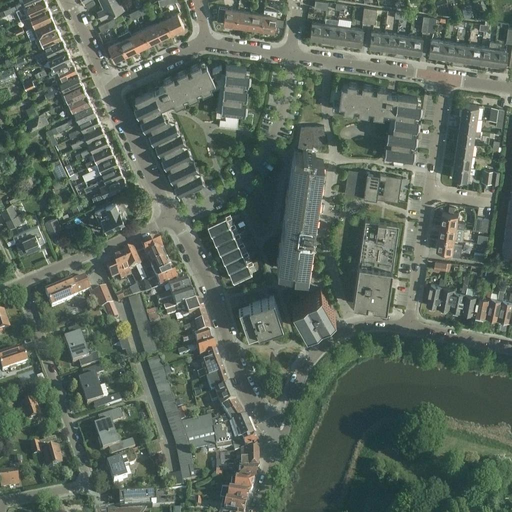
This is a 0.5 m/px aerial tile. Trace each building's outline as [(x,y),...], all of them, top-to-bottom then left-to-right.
[(23,0),(24,0),(16,4),(3,10),(5,14),(17,8),(36,0),(23,0)] [(20,19),(23,18),(48,7),(45,0),(38,0),(26,6),(16,10),(20,19)] [(107,17),(124,9),(119,0),(99,0),(103,8),(97,11),(101,19),(107,16),(107,17)] [(327,9),(328,1),(317,0),(314,0),(314,7),(327,9)] [(48,7),(23,18),(28,28),(53,17),(48,7)] [(219,7),(217,20),(223,21),(223,23),(235,25),(237,10),(238,10),(225,8),(219,7)] [(361,22),(368,23),(370,7),(364,7),(361,22)] [(370,7),(368,23),(374,24),(376,8),(370,7)] [(238,10),(235,25),(248,27),(250,12),(238,10)] [(178,12),(165,18),(172,32),(184,26),(178,12)] [(250,12),(248,27),(261,29),(263,13),(250,12)] [(263,13),(261,29),(274,30),(276,15),(263,13)] [(421,30),(427,31),(429,16),(423,15),(421,30)] [(429,16),(427,31),(433,32),(436,17),(429,16)] [(53,17),(28,28),(31,27),(35,37),(35,38),(57,28),(53,17)] [(165,18),(154,24),(160,37),(172,32),(165,18)] [(110,20),(98,25),(101,31),(112,26),(110,20)] [(325,23),(312,21),(310,38),(323,39),(325,23)] [(325,23),(323,39),(335,41),(337,25),(325,23)] [(154,24),(142,29),(149,43),(160,37),(154,24)] [(337,25),(335,41),(347,43),(350,27),(337,25)] [(350,27),(347,43),(360,45),(363,29),(350,27)] [(57,28),(35,38),(38,46),(40,48),(44,46),(57,40),(62,38),(57,28)] [(142,29),(131,35),(137,48),(149,43),(142,29)] [(369,46),(382,48),(384,32),(371,30),(369,46)] [(384,32),(382,48),(394,50),(397,33),(384,32)] [(397,33),(394,50),(407,51),(409,35),(397,33)] [(131,35),(119,40),(126,54),(137,48),(131,35)] [(409,35),(407,51),(420,53),(422,37),(409,35)] [(57,40),(44,46),(46,50),(35,55),(38,61),(48,57),(67,48),(62,38),(57,40)] [(428,55),(441,56),(443,40),(430,38),(428,55)] [(126,54),(119,40),(108,45),(114,59),(126,54)] [(443,40),(441,56),(453,58),(456,42),(443,40)] [(481,45),(479,62),(491,64),(494,48),(494,42),(489,41),(488,47),(481,45)] [(456,42),(453,58),(466,60),(468,44),(456,42)] [(494,48),(491,64),(504,65),(507,49),(499,48),(500,42),(494,42),(494,48)] [(468,44),(466,60),(479,62),(481,45),(468,44)] [(67,48),(48,57),(52,68),(51,69),(51,71),(72,61),(67,48)] [(72,61),(51,71),(48,72),(50,76),(57,73),(59,78),(52,81),(53,83),(77,72),(72,61)] [(134,98),(137,104),(133,105),(138,114),(141,112),(144,117),(140,119),(144,128),(150,125),(152,130),(148,132),(152,140),(156,138),(159,143),(155,145),(155,146),(177,135),(167,115),(166,116),(161,106),(173,101),(173,102),(215,82),(206,64),(200,66),(198,63),(190,67),(191,71),(186,73),(185,69),(176,73),(178,77),(173,79),(171,75),(162,79),(165,84),(159,87),(153,90),(153,89),(134,98)] [(245,66),(225,64),(220,110),(244,112),(245,103),(241,102),(242,97),(246,97),(247,88),(243,88),(243,82),(248,83),(249,73),(245,73),(245,66)] [(220,74),(221,65),(212,69),(215,76),(220,74)] [(0,82),(16,76),(12,67),(0,72),(0,82)] [(77,72),(53,83),(51,84),(55,94),(63,91),(82,82),(77,72)] [(82,82),(63,91),(68,101),(87,93),(82,82)] [(416,103),(417,96),(397,93),(397,94),(386,93),(387,87),(378,86),(377,90),(371,90),(372,85),(363,84),(362,88),(357,87),(357,83),(348,82),(347,86),(341,85),(338,105),(383,112),(384,111),(394,112),(388,154),(412,158),(413,148),(409,148),(410,142),(414,143),(416,133),(411,133),(412,127),(416,128),(418,118),(414,118),(414,112),(419,113),(420,104),(416,103)] [(87,93),(68,101),(72,112),(73,111),(74,111),(91,103),(87,93)] [(48,135),(78,122),(96,113),(91,103),(74,111),(73,111),(74,111),(76,117),(46,130),(48,135)] [(462,103),(460,116),(476,118),(478,105),(462,103)] [(40,114),(38,115),(43,125),(49,122),(44,112),(40,114)] [(96,113),(78,122),(81,128),(69,133),(71,138),(83,132),(100,124),(96,113)] [(43,125),(38,115),(25,121),(30,131),(43,125)] [(460,116),(458,128),(475,130),(476,118),(460,116)] [(100,124),(83,132),(86,138),(71,145),(73,149),(78,147),(105,134),(100,124)] [(287,193),(282,230),(277,267),(293,270),(293,271),(307,273),(312,235),(316,235),(318,221),(314,220),(323,160),(315,158),(315,152),(311,152),(312,144),(324,143),(324,125),(301,126),(297,150),(294,149),(287,193)] [(458,128),(457,140),(473,142),(475,130),(458,128)] [(105,134),(78,147),(87,142),(90,148),(81,152),(83,157),(92,153),(109,145),(105,134)] [(197,177),(177,135),(155,146),(159,154),(163,152),(165,157),(161,159),(165,167),(169,166),(171,171),(168,172),(172,181),(175,179),(178,184),(174,186),(178,195),(200,184),(197,177)] [(457,140),(455,153),(471,155),(473,142),(457,140)] [(94,158),(85,162),(87,167),(96,163),(114,155),(109,145),(92,153),(94,158)] [(455,153),(453,165),(469,167),(471,155),(455,153)] [(90,178),(101,173),(119,165),(114,155),(96,163),(98,167),(83,174),(85,180),(90,178)] [(59,158),(52,162),(60,179),(67,176),(59,158)] [(69,163),(65,165),(69,174),(74,172),(69,163)] [(119,165),(101,173),(104,179),(84,188),(86,192),(96,188),(99,186),(123,176),(119,165)] [(469,167),(453,165),(451,177),(467,180),(469,167)] [(363,196),(365,184),(367,171),(348,169),(344,193),(363,196)] [(491,183),(493,171),(483,169),(482,182),(491,183)] [(401,176),(367,171),(365,184),(399,189),(401,176)] [(123,176),(99,186),(102,191),(91,196),(93,201),(128,186),(123,176)] [(398,201),(399,189),(365,184),(363,196),(381,199),(398,201)] [(47,191),(41,194),(46,207),(52,205),(47,191)] [(124,220),(125,217),(122,213),(120,211),(119,212),(114,202),(94,212),(99,222),(101,221),(105,229),(124,220)] [(0,208),(5,220),(9,227),(21,221),(12,203),(0,208)] [(443,212),(441,225),(457,227),(458,214),(443,212)] [(230,225),(227,219),(231,217),(230,213),(225,215),(207,224),(211,233),(211,234),(230,225)] [(44,223),(49,233),(61,228),(56,217),(44,223)] [(487,232),(489,219),(477,217),(475,230),(487,232)] [(386,304),(387,299),(389,283),(392,269),(394,254),(396,239),(398,223),(384,221),(381,220),(379,220),(365,218),(362,234),(360,249),(358,264),(356,279),(353,299),(369,301),(386,304)] [(234,234),(231,228),(236,226),(234,223),(230,225),(211,234),(215,242),(216,243),(234,234)] [(13,236),(16,242),(20,254),(40,245),(39,241),(43,239),(38,225),(13,236)] [(441,225),(439,237),(455,239),(457,227),(441,225)] [(238,243),(236,238),(240,236),(238,232),(234,234),(216,243),(220,252),(238,243)] [(455,239),(439,237),(437,250),(461,253),(462,246),(454,244),(455,239)] [(143,251),(146,256),(162,249),(158,241),(155,240),(134,249),(136,254),(143,251)] [(243,253),(243,252),(240,247),(244,245),(243,241),(238,243),(220,252),(224,261),(243,253)] [(162,249),(146,256),(150,267),(167,259),(162,249)] [(133,250),(122,255),(129,271),(136,268),(142,281),(146,279),(143,273),(133,250)] [(247,262),(244,256),(249,254),(247,250),(243,252),(243,253),(224,261),(229,270),(247,262)] [(486,261),(487,255),(474,253),(473,260),(486,261)] [(111,260),(114,266),(107,269),(112,279),(119,276),(121,280),(125,278),(124,276),(126,275),(125,273),(129,271),(122,255),(111,260)] [(146,275),(149,280),(155,277),(172,270),(167,259),(150,267),(153,273),(151,274),(151,273),(146,275)] [(252,272),(249,265),(253,263),(251,260),(247,262),(229,270),(233,280),(252,272)] [(447,262),(435,260),(434,268),(446,270),(447,262)] [(155,277),(149,280),(149,281),(155,278),(160,288),(168,285),(177,282),(172,270),(155,277)] [(454,291),(450,310),(462,312),(466,293),(467,287),(469,276),(465,275),(461,292),(454,291)] [(45,292),(51,308),(74,298),(73,297),(89,290),(90,289),(87,281),(84,276),(46,292),(45,292)] [(431,284),(427,305),(438,307),(443,286),(444,279),(440,278),(439,285),(431,284)] [(177,282),(168,285),(172,296),(191,291),(187,279),(177,282)] [(491,297),(486,317),(498,319),(503,299),(506,284),(501,283),(498,298),(491,297)] [(440,297),(438,307),(450,310),(452,301),(454,291),(455,288),(443,286),(440,297)] [(466,293),(462,312),(473,314),(478,295),(474,295),(475,288),(467,287),(466,293)] [(105,288),(93,293),(100,309),(112,304),(105,288)] [(306,329),(335,312),(320,288),(291,304),(306,329)] [(478,295),(473,314),(486,317),(491,297),(492,290),(488,289),(486,297),(478,295)] [(503,299),(498,319),(510,321),(511,312),(511,290),(511,292),(511,291),(509,300),(503,299)] [(191,291),(172,296),(176,307),(196,301),(191,291)] [(282,323),(273,295),(238,307),(247,334),(276,325),(282,323)] [(128,300),(130,305),(141,302),(140,297),(128,300)] [(196,301),(176,307),(178,311),(180,310),(183,317),(190,315),(192,314),(204,310),(200,300),(196,302),(196,301)] [(141,302),(130,305),(131,311),(143,308),(141,302)] [(112,304),(100,309),(110,321),(118,318),(112,304)] [(143,308),(131,311),(133,317),(145,314),(143,308)] [(89,320),(100,316),(98,310),(87,314),(89,320)] [(190,315),(193,314),(196,323),(207,320),(204,310),(192,314),(190,315)] [(0,331),(10,328),(3,311),(0,311),(0,331)] [(145,314),(133,317),(135,323),(146,320),(145,314)] [(146,320),(135,323),(136,328),(148,325),(146,320)] [(196,323),(192,325),(183,328),(184,331),(190,329),(192,336),(198,334),(208,332),(210,331),(207,320),(196,323)] [(64,339),(68,352),(85,346),(80,334),(85,332),(82,325),(68,330),(70,337),(64,339)] [(148,325),(136,328),(138,334),(150,331),(148,325)] [(150,331),(138,334),(140,340),(151,337),(150,331)] [(178,350),(178,351),(197,346),(212,341),(208,332),(198,334),(192,336),(182,339),(183,342),(195,338),(197,345),(187,348),(178,350)] [(151,337),(140,340),(142,345),(153,342),(151,337)] [(197,346),(178,351),(179,355),(188,352),(197,350),(199,356),(200,356),(202,355),(215,351),(212,341),(197,346)] [(153,342),(142,345),(143,351),(155,348),(153,342)] [(85,346),(68,352),(72,364),(79,361),(81,368),(99,362),(96,353),(90,355),(91,357),(88,357),(85,346)] [(22,348),(0,355),(0,364),(2,371),(27,363),(22,348)] [(155,348),(143,351),(145,357),(157,354),(155,348)] [(202,355),(200,356),(202,363),(200,364),(202,369),(220,362),(215,351),(202,355)] [(146,361),(149,367),(161,363),(159,357),(146,361)] [(220,362),(202,369),(203,371),(197,374),(199,380),(206,378),(206,379),(224,373),(220,362)] [(161,363),(149,367),(151,373),(163,369),(161,363)] [(78,381),(82,393),(99,387),(95,375),(104,372),(101,365),(82,372),(84,379),(78,381)] [(163,369),(151,373),(153,379),(165,375),(163,369)] [(224,373),(206,379),(211,393),(229,386),(224,373)] [(165,375),(153,379),(155,386),(167,381),(165,375)] [(167,381),(155,386),(157,392),(169,387),(167,381)] [(104,386),(99,387),(82,393),(86,406),(93,403),(95,410),(108,406),(105,398),(108,398),(104,386)] [(229,386),(211,393),(209,394),(212,402),(217,399),(219,403),(221,408),(235,402),(229,386)] [(169,387),(157,392),(159,398),(171,394),(169,387)] [(200,388),(193,389),(195,396),(202,395),(200,388)] [(171,394),(159,398),(161,404),(174,400),(171,394)] [(26,422),(41,417),(34,400),(20,405),(26,422)] [(174,400),(161,404),(163,410),(176,406),(174,400)] [(217,416),(218,419),(226,416),(240,410),(235,402),(221,408),(224,413),(217,416)] [(176,406),(163,410),(165,416),(178,412),(176,406)] [(188,418),(185,408),(178,410),(181,420),(188,418)] [(93,426),(98,439),(114,433),(110,421),(121,417),(119,410),(97,417),(100,424),(93,426)] [(226,416),(218,419),(216,420),(218,428),(231,423),(246,419),(240,410),(226,416)] [(178,412),(165,416),(167,422),(180,418),(178,412)] [(211,416),(181,422),(182,424),(184,429),(184,430),(186,436),(188,442),(189,447),(190,451),(190,450),(208,447),(217,445),(243,439),(243,438),(246,437),(246,438),(253,437),(251,432),(246,419),(231,423),(218,428),(216,420),(212,421),(211,416)] [(180,418),(167,422),(170,428),(182,424),(181,422),(180,418)] [(182,424),(170,428),(172,435),(184,430),(184,429),(182,424)] [(184,430),(172,435),(174,441),(186,436),(184,430)] [(114,433),(98,439),(102,451),(108,449),(111,455),(135,447),(132,440),(121,444),(119,438),(116,439),(114,433)] [(186,436),(174,441),(175,445),(176,449),(189,447),(188,442),(186,436)] [(217,445),(208,447),(208,451),(233,447),(234,450),(257,445),(253,437),(246,438),(246,437),(243,438),(243,439),(217,445)] [(45,441),(30,445),(33,456),(41,453),(39,448),(47,446),(47,444),(51,443),(52,444),(56,442),(55,438),(50,439),(45,440),(45,441)] [(145,446),(148,454),(149,455),(150,456),(151,457),(152,457),(153,456),(154,456),(161,454),(158,441),(145,446)] [(257,445),(234,450),(235,452),(241,450),(241,456),(236,456),(237,459),(241,459),(258,459),(257,445)] [(48,468),(63,464),(58,447),(43,451),(48,468)] [(189,447),(176,449),(177,455),(191,453),(190,450),(190,451),(189,447)] [(113,457),(114,461),(106,463),(113,484),(117,482),(117,481),(127,478),(123,467),(133,463),(134,463),(134,462),(135,462),(135,461),(136,460),(136,459),(135,458),(132,450),(113,457)] [(191,453),(177,455),(178,462),(192,459),(191,453)] [(192,459),(178,462),(179,468),(193,466),(192,459)] [(235,461),(235,466),(229,466),(229,470),(239,470),(258,470),(258,459),(241,459),(241,461),(235,461)] [(193,466),(179,468),(181,474),(194,472),(193,466)] [(0,481),(1,488),(19,485),(17,470),(0,472),(0,481)] [(232,475),(231,479),(254,482),(258,470),(239,470),(238,476),(232,475)] [(194,472),(181,474),(182,481),(190,479),(201,477),(199,471),(194,472)] [(181,474),(169,476),(171,487),(183,486),(183,485),(182,481),(181,474)] [(218,489),(221,490),(250,494),(254,482),(231,479),(230,488),(218,486),(218,489)] [(250,494),(221,490),(220,500),(223,500),(247,504),(250,494)] [(107,510),(107,511),(148,511),(152,511),(148,495),(120,500),(122,508),(107,510)] [(217,511),(244,511),(247,504),(223,500),(220,511),(217,511)]
